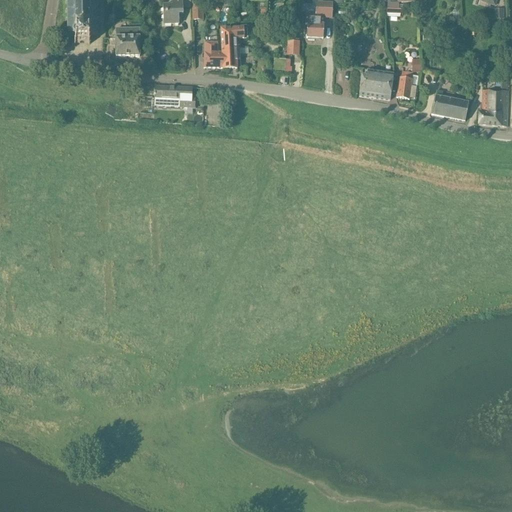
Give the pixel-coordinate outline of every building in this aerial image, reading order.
[(66,0),(67,35),(66,36),(67,37),(69,36),(75,36),(74,37),(75,37),(75,42),(73,44),(75,45),(77,43),(88,43),(90,45),(91,44),(89,42),(89,37),(97,37),(98,38),(99,36),(98,34),(97,0),(66,0)] [(191,8),(190,0),(182,0),(183,2),(172,2),(172,7),(163,7),(164,25),(179,24),(179,18),(183,18),(183,15),(183,8),(191,8)] [(415,3),(415,0),(390,0),(391,1),(388,1),(387,9),(399,10),(399,4),(415,3)] [(204,21),(203,1),(192,1),(192,22),(204,21)] [(315,40),(323,40),(324,26),(323,26),(324,18),(332,18),(332,3),(317,3),(316,17),(306,16),(305,26),(307,26),(307,39),(308,39),(308,41),(315,42),(315,40)] [(504,20),(504,10),(494,10),(494,20),(504,20)] [(431,13),(420,13),(420,22),(431,22),(431,13)] [(289,27),(285,30),(292,39),(296,36),(289,27)] [(139,58),(139,29),(116,30),(116,58),(139,58)] [(221,31),(221,49),(236,49),(236,41),(246,41),(246,30),(221,31)] [(439,37),(423,36),(423,47),(439,47),(439,37)] [(204,70),(222,69),(221,54),(219,54),(219,47),(218,47),(217,38),(205,38),(205,48),(204,70)] [(288,44),(287,57),(298,58),(299,45),(288,44)] [(221,49),(221,54),(222,69),(237,69),(236,49),(221,49)] [(273,60),(272,73),(284,73),(284,67),(285,60),(273,60)] [(412,61),(412,71),(420,71),(420,61),(412,61)] [(394,76),(368,73),(366,82),(361,81),(359,98),(390,102),(394,76)] [(410,98),(414,99),(416,87),(411,87),(413,75),(400,73),(397,99),(409,101),(410,98)] [(192,89),(155,88),(154,108),(180,109),(194,110),(195,100),(191,100),(192,89)] [(432,116),(465,123),(468,105),(441,99),(443,93),(437,92),(432,116)] [(506,128),(508,94),(483,93),(481,127),(506,128)] [(109,106),(105,114),(113,118),(117,110),(109,106)]
